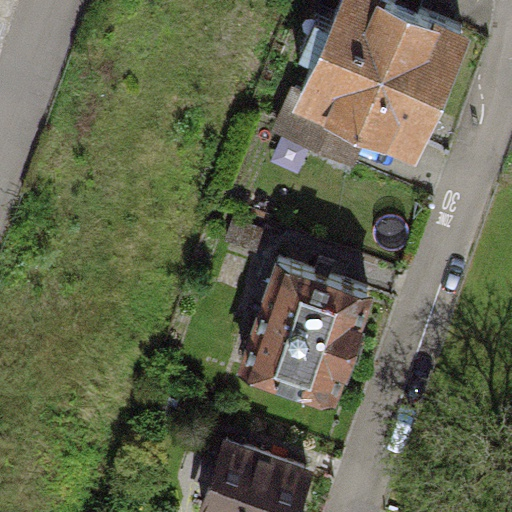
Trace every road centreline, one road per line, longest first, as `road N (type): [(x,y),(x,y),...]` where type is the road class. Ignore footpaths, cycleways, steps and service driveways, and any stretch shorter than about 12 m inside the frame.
road 1 (residential): [(511,80),(356,511)]
road 2 (residential): [(0,156),(56,0)]
